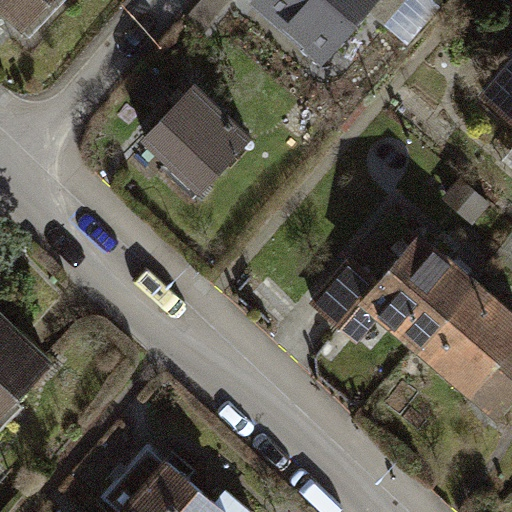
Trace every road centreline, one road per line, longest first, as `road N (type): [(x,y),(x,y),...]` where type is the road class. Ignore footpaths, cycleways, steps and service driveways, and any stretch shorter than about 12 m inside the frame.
road 1 (residential): [(4,171),(360,511)]
road 2 (residential): [(4,171),(158,0)]
